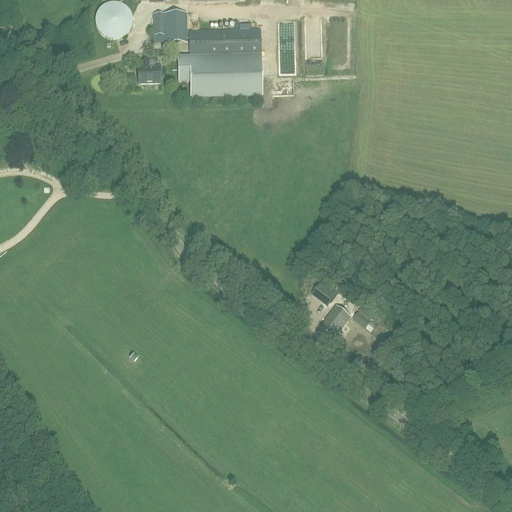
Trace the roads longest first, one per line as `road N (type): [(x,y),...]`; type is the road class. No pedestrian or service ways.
road 1 (unclassified): [(414,430),(186,253),(29,60),(0,45)]
road 2 (unclassified): [(511,502),(414,430)]
